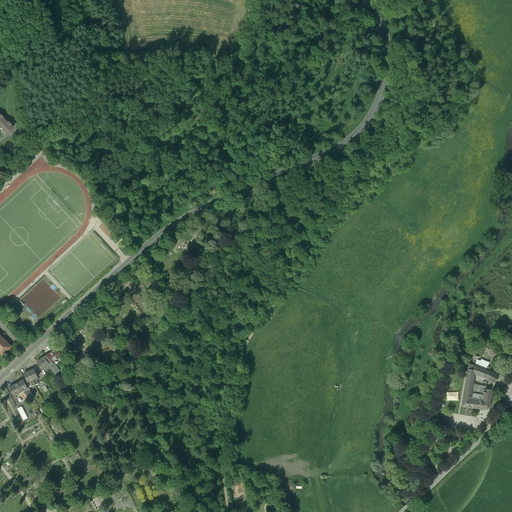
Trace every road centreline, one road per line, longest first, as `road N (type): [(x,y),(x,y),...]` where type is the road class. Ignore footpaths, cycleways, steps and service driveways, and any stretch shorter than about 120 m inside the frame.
road 1 (tertiary): [(0,379),(171,226),(354,135),(386,71),(382,29),(363,0)]
road 2 (unknown): [(280,297),(465,94),(468,79),(439,40),(428,0)]
road 3 (track): [(280,297),(395,124),(401,102),(391,68)]
road 4 (track): [(214,82),(150,212),(144,248)]
road 5 (residential): [(404,508),(503,414),(511,381)]
road 6 (track): [(214,82),(172,60),(130,55),(103,12),(80,0)]
road 7 (track): [(228,511),(219,445),(225,389)]
